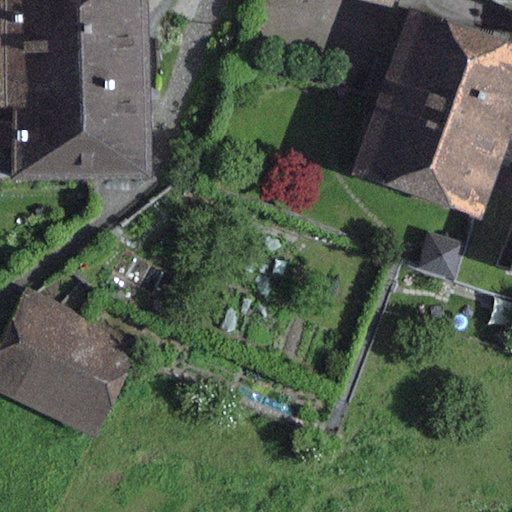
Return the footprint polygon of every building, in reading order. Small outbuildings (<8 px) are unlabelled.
[(0,0),(0,179),(137,183),(140,62),(141,0),(0,0)] [(346,0),(386,9),(389,0),(346,0)] [(511,0),(479,0),(486,0),(511,13),(511,0)] [(511,85),(511,50),(397,11),(340,175),(467,219),(496,137),(511,142),(511,115),(503,112),(511,85)] [(511,241),(500,276),(511,278),(511,241)] [(139,355),(25,291),(0,335),(0,390),(91,441),(139,355)]
